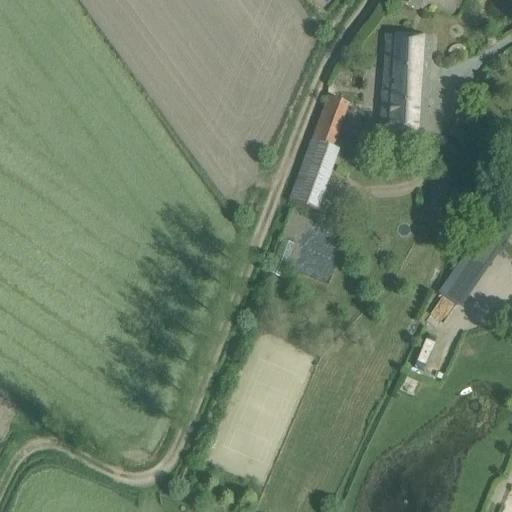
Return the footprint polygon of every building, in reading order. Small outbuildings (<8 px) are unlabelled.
[(398,0),(397,2),(418,11),(422,0),(398,0)] [(380,137),(424,140),(431,39),(387,36),(380,137)] [(287,202),(316,213),(339,151),(333,148),(349,106),(327,97),(311,141),(310,141),(287,202)] [(448,189),(447,183),(430,185),(430,190),(429,190),(431,211),(473,208),(472,187),(448,189)] [(511,227),(496,215),(468,255),(488,269),(511,233),(511,227)] [(452,271),(441,296),(460,304),(471,279),(452,271)]
